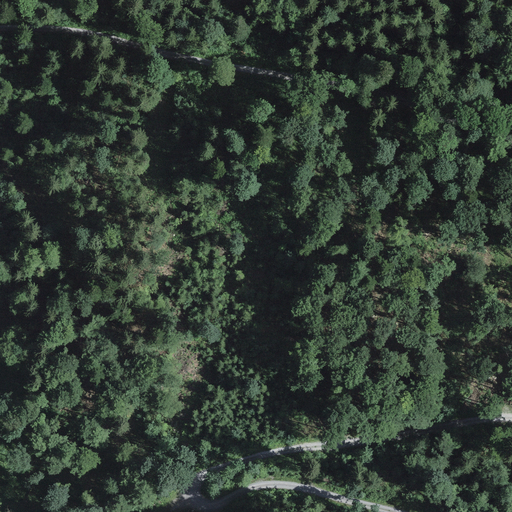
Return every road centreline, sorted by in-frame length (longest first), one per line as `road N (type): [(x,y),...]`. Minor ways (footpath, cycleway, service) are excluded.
road 1 (track): [(401,511),(264,481),(198,510),(180,500),(207,466),(286,445),(511,414)]
road 2 (track): [(511,126),(283,70),(0,25)]
